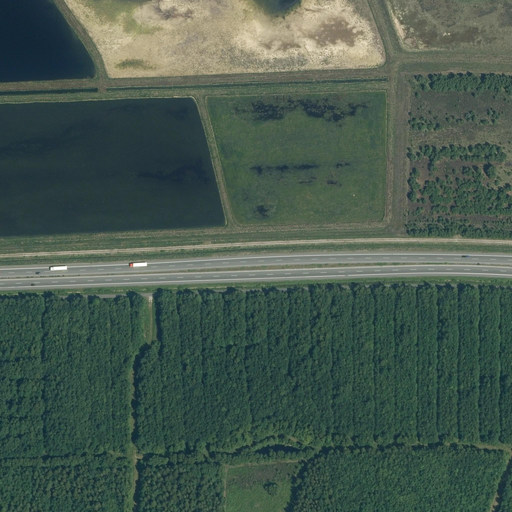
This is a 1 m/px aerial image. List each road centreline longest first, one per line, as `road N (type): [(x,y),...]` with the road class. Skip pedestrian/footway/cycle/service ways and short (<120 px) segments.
road 1 (track): [(0,256),(349,240),(511,243)]
road 2 (trunk): [(511,260),(294,259),(0,273)]
road 3 (trunk): [(0,284),(511,272)]
road 4 (track): [(511,449),(316,448),(269,436),(233,452),(134,455)]
road 5 (track): [(149,293),(152,333),(136,372),(132,511)]
